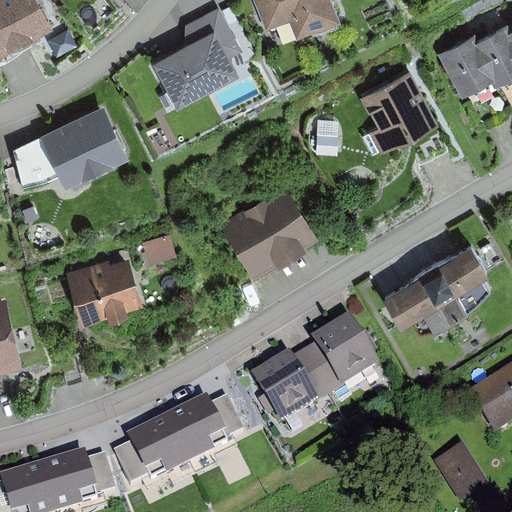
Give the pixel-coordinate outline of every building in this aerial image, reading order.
[(0,0),(0,58),(55,30),(38,0),(0,0)] [(252,0),(266,34),(290,25),(297,42),(342,24),(332,0),(252,0)] [(243,52),(219,7),(186,25),(185,47),(149,66),(176,116),(246,78),(235,57),(243,52)] [(511,32),(509,25),(479,41),(489,60),(482,64),(492,84),(495,89),(511,80),(511,32)] [(67,33),(53,40),(60,53),(74,46),(67,33)] [(479,41),(476,36),(440,55),(463,99),(492,84),(482,64),(489,60),(479,41)] [(438,125),(411,73),(361,98),(370,116),(372,115),(379,129),(362,138),(372,157),(381,153),(382,155),(438,125)] [(130,161),(105,108),(41,138),(14,151),(24,189),(47,183),(60,177),(67,191),(130,161)] [(340,136),(318,135),(317,154),(338,156),(340,136)] [(321,240),(287,183),(221,223),(255,279),(278,265),(280,268),(308,252),(306,249),(321,240)] [(34,206),(23,211),(28,223),(39,219),(34,206)] [(171,234),(143,243),(150,265),(177,257),(171,234)] [(490,277),(472,248),(429,274),(459,322),(471,312),(492,292),(484,281),(490,277)] [(145,307),(130,259),(117,263),(116,259),(67,274),(84,326),(145,307)] [(459,322),(429,274),(385,300),(401,331),(420,320),(428,335),(446,328),(459,322)] [(0,376),(26,370),(8,298),(0,299),(0,376)] [(381,371),(351,321),(312,345),(315,349),(304,356),(332,401),(381,371)] [(332,401),(304,356),(294,361),(291,356),(250,381),(282,432),(332,401)] [(511,367),(468,395),(496,440),(511,430),(511,367)] [(207,400),(166,420),(191,473),(215,462),(210,452),(244,435),(228,402),(211,410),(207,400)] [(191,473),(166,420),(124,440),(129,449),(112,457),(128,491),(162,475),(167,485),(191,473)] [(489,489),(464,447),(436,464),(461,506),(489,489)] [(86,455),(43,467),(55,511),(82,511),(81,506),(117,496),(107,460),(89,465),(86,455)] [(55,511),(43,467),(0,478),(0,482),(2,489),(0,489),(0,511),(55,511)] [(507,511),(511,509),(499,489),(470,506),(473,511),(507,511)]
